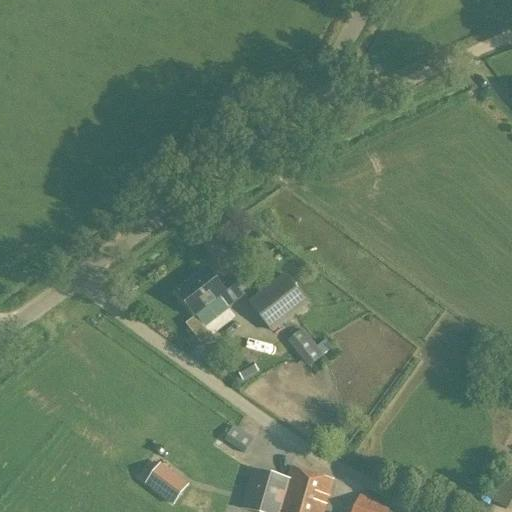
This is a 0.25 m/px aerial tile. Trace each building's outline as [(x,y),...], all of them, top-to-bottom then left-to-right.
[(232,278),(220,288),(205,272),(175,296),(196,318),(221,299),(229,310),(246,296),(232,278)] [(310,306),(285,275),(249,304),(273,335),(310,306)] [(323,357),(303,330),(288,342),(309,368),(323,357)] [(226,441),(246,452),(255,437),(235,426),(226,441)] [(161,464),(145,485),(158,496),(175,475),(161,464)] [(290,469),(283,496),(278,511),(322,511),(332,481),(290,469)] [(510,511),(511,506),(511,473),(507,471),(491,501),(510,511)] [(278,511),(283,496),(254,488),(247,511),(250,511),(278,511)] [(390,511),(388,511),(390,508),(359,496),(353,511),(390,511)]
